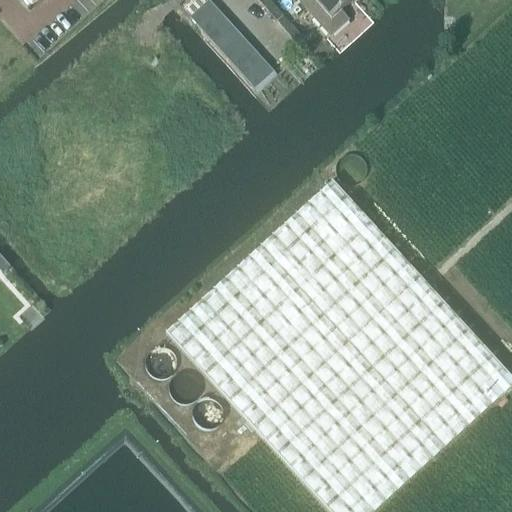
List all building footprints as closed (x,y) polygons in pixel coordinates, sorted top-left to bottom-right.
[(295,0),(306,12),(316,3),(318,0),(295,0)] [(331,40),(350,22),(341,12),(354,1),(352,0),(318,0),(316,3),(306,12),(331,40)] [(198,28),(217,11),(209,2),(190,19),(198,28)] [(277,23),(283,17),(275,7),(268,13),(277,23)] [(206,37),(226,20),(217,11),(198,28),(206,37)] [(214,46),(234,29),(226,20),(206,37),(214,46)] [(293,40),(299,34),(291,25),(284,31),(293,40)] [(222,55),(242,38),(234,29),(214,46),(222,55)] [(230,64),(250,46),(242,38),(222,55),(230,64)] [(238,73),(258,55),(250,46),(230,64),(238,73)] [(246,82),(266,64),(258,55),(238,73),(246,82)] [(266,64),(246,82),(255,91),(274,73),(266,64)] [(325,511),(378,511),(511,390),(511,380),(333,184),(166,337),(325,511)]
